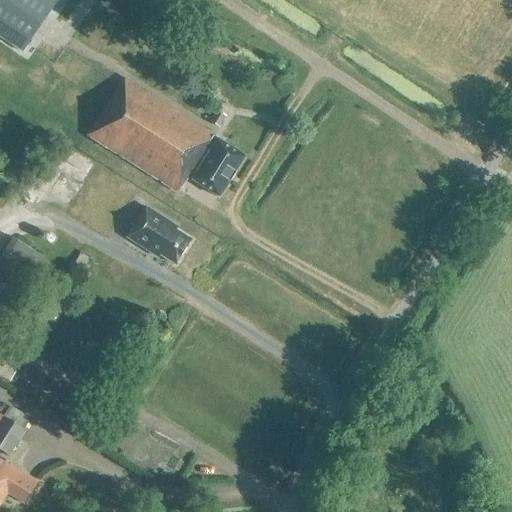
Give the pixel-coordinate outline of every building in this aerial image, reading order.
[(56,0),(0,0),(0,38),(22,54),(58,1),(56,0)] [(218,128),(224,118),(217,113),(210,123),(218,128)] [(213,138),(187,179),(218,199),(228,183),(229,183),(235,174),(234,173),(244,158),(213,138)] [(177,228),(145,207),(125,238),(157,259),(159,256),(175,266),(190,241),(175,231),(177,228)] [(0,295),(13,304),(43,258),(11,237),(0,253),(0,295)] [(41,309),(27,330),(42,340),(56,319),(63,323),(70,311),(48,297),(41,309)] [(66,323),(43,358),(88,387),(105,361),(92,352),(98,343),(66,323)] [(0,363),(6,366),(12,356),(0,349),(0,363)] [(15,372),(6,366),(0,363),(0,378),(8,383),(15,372)] [(24,429),(30,418),(8,406),(2,417),(24,429)] [(0,451),(8,457),(24,431),(3,417),(0,421),(0,451)] [(24,505),(38,485),(3,464),(0,461),(0,507),(8,495),(24,505)]
